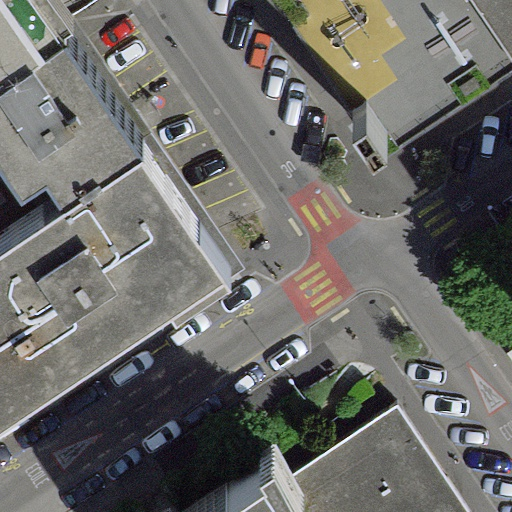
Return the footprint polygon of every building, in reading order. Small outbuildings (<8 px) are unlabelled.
[(52,0),(0,0),(0,65),(67,21),(52,0)] [(511,51),(478,0),(281,0),(385,155),(511,70),(511,51)] [(511,0),(478,0),(511,51),(511,0)] [(66,186),(143,135),(67,21),(0,65),(0,139),(24,174),(48,158),(66,186)] [(232,262),(143,135),(66,186),(0,230),(0,404),(171,291),(177,298),(232,262)] [(0,230),(66,186),(48,158),(24,174),(0,139),(0,230)] [(473,511),(400,402),(282,479),(304,511),(473,511)] [(180,511),(304,511),(282,479),(266,455),(180,511)]
